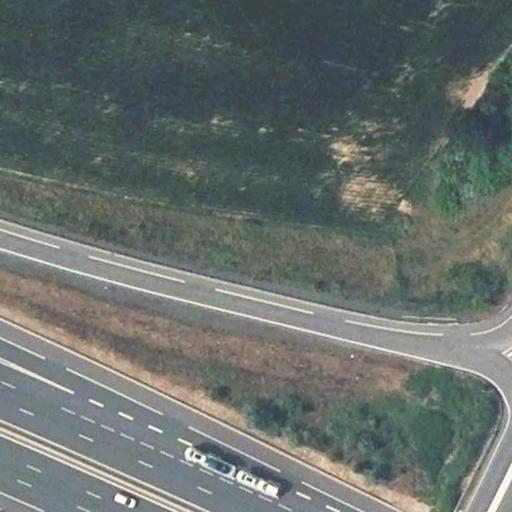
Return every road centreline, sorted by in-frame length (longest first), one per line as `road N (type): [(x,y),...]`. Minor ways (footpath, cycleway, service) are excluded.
road 1 (motorway): [(457,347),(186,290),(0,237)]
road 2 (motorway): [(278,511),(61,412)]
